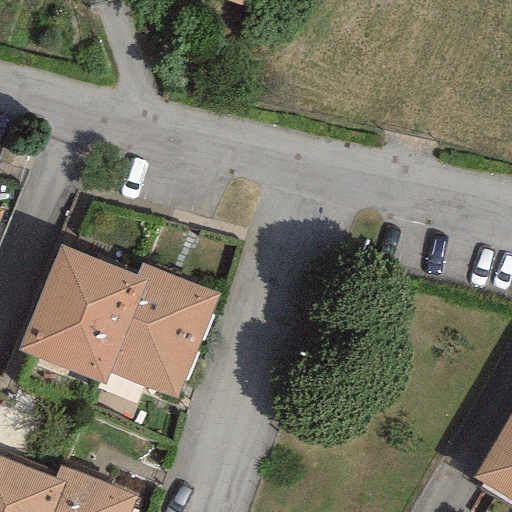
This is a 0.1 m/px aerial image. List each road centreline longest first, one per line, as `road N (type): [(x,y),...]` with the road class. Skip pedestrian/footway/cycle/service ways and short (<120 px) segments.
road 1 (unclassified): [(321,185),(227,511)]
road 2 (unclassified): [(321,185),(0,108)]
road 3 (unclassified): [(511,231),(321,185)]
